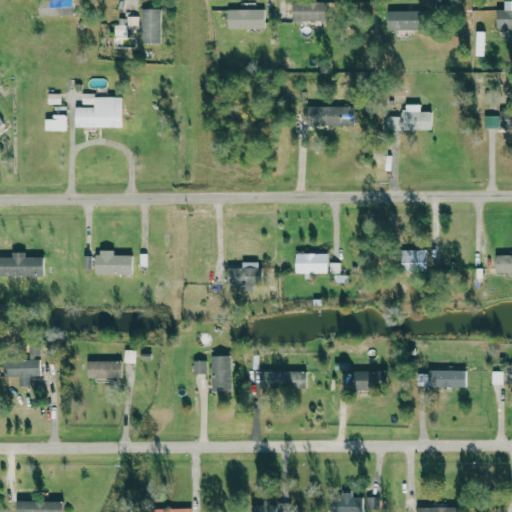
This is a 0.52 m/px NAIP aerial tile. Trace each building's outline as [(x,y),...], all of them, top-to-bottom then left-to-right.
[(74,0),(39,0),(40,16),(75,15),(74,0)] [(511,1),(506,1),(506,10),(498,10),(498,29),(511,28),(511,1)] [(295,21),(325,21),(325,2),(294,2),(295,21)] [(163,9),(144,9),(143,43),(163,43),(163,9)] [(267,29),(267,10),(229,9),(229,28),(267,29)] [(389,31),(418,30),(418,11),(389,12),(389,31)] [(130,36),(130,30),(141,31),(142,17),(129,16),(129,19),(118,19),(118,36),(130,36)] [(62,105),(63,94),(50,94),(50,104),(62,105)] [(124,128),(124,96),(85,96),(84,106),(77,106),(77,127),(124,128)] [(422,105),(405,105),(405,117),(385,118),(385,131),(434,129),(433,112),(422,112),(422,105)] [(307,127),(356,127),(356,107),(306,107),(307,127)] [(511,110),(501,111),(501,116),(487,117),(487,129),(511,128),(511,110)] [(69,131),(68,115),(55,115),(55,119),(46,119),(47,131),(69,131)] [(133,275),(133,255),(115,255),(115,251),(98,250),(98,274),(133,275)] [(429,250),(402,251),(403,272),(429,271),(429,250)] [(27,257),(27,253),(13,252),(13,257),(0,256),(0,275),(44,277),(45,258),(27,257)] [(297,273),(330,274),(331,254),(297,253),(297,273)] [(511,255),(497,255),(497,273),(510,273),(510,277),(511,277),(511,255)] [(261,262),(244,263),(244,268),(229,268),(229,288),(261,287),(261,262)] [(343,263),(332,263),(332,274),(343,274),(343,263)] [(31,347),(32,360),(42,359),(42,347),(31,347)] [(138,364),(138,351),(127,350),(127,363),(138,364)] [(214,356),(213,391),(232,391),(233,357),(214,356)] [(6,378),(42,376),(41,359),(5,361),(6,378)] [(124,378),(123,361),(89,362),(89,379),(124,378)] [(209,374),(208,361),(195,361),(196,375),(209,374)] [(467,388),(468,371),(430,370),(430,388),(467,388)] [(309,372),(263,371),(262,388),(309,389),(309,372)] [(354,389),(385,390),(385,371),(354,371),(354,389)] [(495,385),(506,384),(505,371),(494,372),(495,385)] [(362,511),(363,498),(354,497),(354,493),(343,493),(343,500),(334,499),(334,511),(362,511)] [(63,511),(64,502),(18,501),(17,510),(20,510),(19,511),(63,511)]
